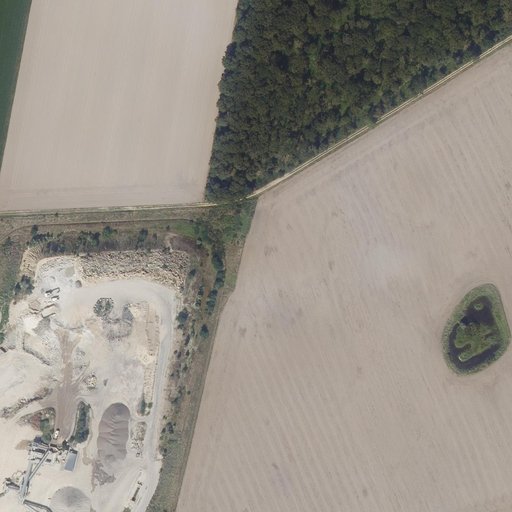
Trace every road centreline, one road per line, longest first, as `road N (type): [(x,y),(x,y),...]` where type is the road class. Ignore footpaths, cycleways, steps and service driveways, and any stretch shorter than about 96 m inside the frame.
road 1 (track): [(511,34),(263,193),(216,206),(0,213)]
road 2 (unknown): [(128,288),(87,297),(79,312),(86,328),(126,303)]
